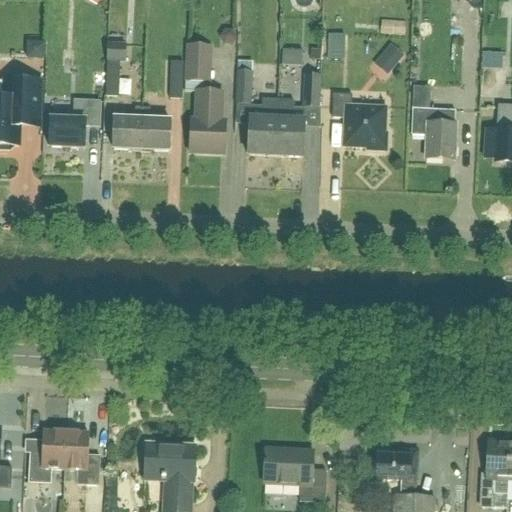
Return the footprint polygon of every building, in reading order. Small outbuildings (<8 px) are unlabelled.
[(404,25),(388,24),(387,36),(403,37),(404,25)] [(329,38),(328,61),(342,61),(343,38),(329,38)] [(45,63),(45,45),(29,45),(29,62),(45,63)] [(124,46),(106,45),(105,99),(117,99),(118,64),(124,65),(124,46)] [(209,85),(211,48),(185,47),(183,84),(209,85)] [(381,59),(394,69),(402,59),(389,49),(381,59)] [(278,52),(277,67),(300,68),(301,53),(278,52)] [(317,77),(318,52),(305,52),(305,77),(317,77)] [(498,61),(485,61),(484,72),(497,73),(498,61)] [(251,65),(237,64),(236,74),(251,74),(251,65)] [(170,101),(182,102),(183,65),(171,65),(170,101)] [(252,75),(237,75),(236,107),(250,107),(252,75)] [(320,79),(305,78),(303,110),(319,111),(320,79)] [(39,130),(41,84),(5,83),(4,101),(0,100),(0,153),(10,153),(14,149),(18,149),(19,129),(39,130)] [(221,124),(222,96),(196,95),(195,123),(191,123),(190,156),(224,158),(226,124),(221,124)] [(387,155),(388,136),(385,136),(386,111),(351,109),(352,98),(333,98),(332,122),(344,122),(343,151),(366,152),(366,154),(387,155)] [(275,159),(278,103),(262,102),(261,122),(250,121),(248,158),(275,159)] [(278,103),(275,159),(303,161),(305,124),(293,123),(294,104),(278,103)] [(99,128),(100,106),(75,105),(75,124),(51,123),(50,150),(84,152),(85,128),(99,128)] [(511,111),(499,111),(496,165),(511,166),(511,111)] [(140,154),(143,112),(135,112),(135,123),(115,122),(114,153),(140,154)] [(143,112),(140,154),(168,155),(169,124),(149,123),(150,112),(143,112)] [(455,114),(412,112),(411,138),(427,139),(426,162),(454,163),(456,127),(455,127),(455,114)] [(65,474),(66,435),(45,434),(44,457),(31,456),(30,486),(51,487),(52,473),(65,474)] [(66,435),(65,474),(79,474),(78,488),(99,489),(101,459),(88,459),(90,436),(66,435)] [(508,497),(508,483),(510,445),(487,444),(486,477),(481,477),(480,498),(480,510),(494,511),(495,497),(508,497)] [(0,490),(1,490),(1,491),(11,491),(12,471),(0,470),(0,454),(1,446),(0,446),(0,490)] [(195,485),(197,450),(147,447),(145,483),(165,484),(163,511),(191,511),(193,485),(195,485)] [(326,506),(327,475),(313,474),(314,455),(266,453),(264,487),(301,488),(300,505),(326,506)] [(367,474),(377,477),(376,482),(402,484),(401,500),(395,499),(394,511),(434,511),(435,501),(416,500),(417,479),(410,479),(411,460),(378,459),(378,460),(367,463),(367,474)]
